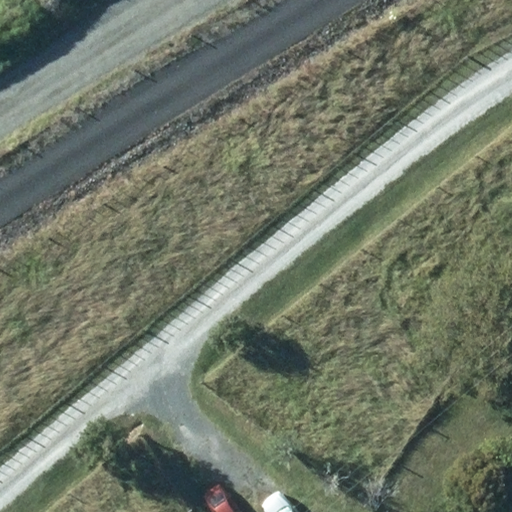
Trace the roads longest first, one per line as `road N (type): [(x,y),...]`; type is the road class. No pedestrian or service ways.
road 1 (unknown): [(379,0),(0,344)]
road 2 (unknown): [(105,0),(0,66)]
